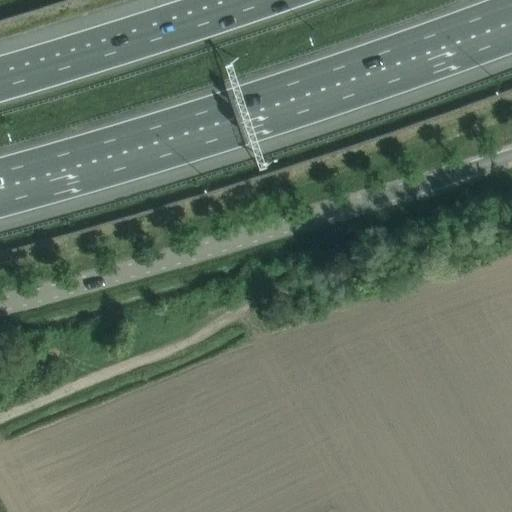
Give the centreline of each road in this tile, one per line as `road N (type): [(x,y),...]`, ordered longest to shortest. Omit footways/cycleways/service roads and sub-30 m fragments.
road 1 (motorway): [(0,172),(234,102),(511,4)]
road 2 (unclassified): [(0,307),(511,156)]
road 3 (motorway): [(273,0),(0,89)]
road 4 (unclassified): [(0,422),(177,350),(239,309)]
